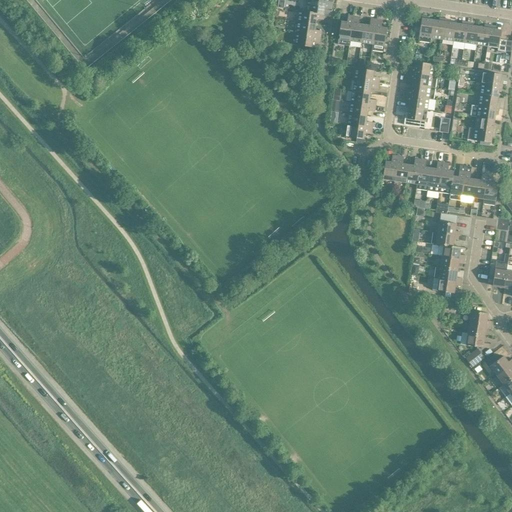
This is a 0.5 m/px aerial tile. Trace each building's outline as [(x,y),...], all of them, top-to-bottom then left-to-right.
[(299,10),(324,14),(324,8),(331,9),(332,4),(307,0),(306,11),(299,10)] [(299,10),(297,22),(315,24),(316,19),(323,20),(324,14),(299,10)] [(350,41),(353,16),(348,15),(347,22),(341,21),(338,39),(350,41)] [(428,16),(416,15),(414,26),(420,27),(419,36),(431,38),(433,20),(428,19),(428,16)] [(353,16),(350,41),(361,42),(364,25),(358,24),(359,17),(353,16)] [(439,21),(433,20),(431,38),(442,39),(445,19),(439,18),(439,21)] [(369,25),(364,25),(361,42),(372,44),(376,19),(370,19),(369,25)] [(382,20),(376,19),(372,44),(384,46),(387,28),(381,27),(382,20)] [(450,20),(445,19),(442,39),(453,41),(456,23),(450,22),(450,20)] [(461,24),(456,23),(453,41),(464,43),(467,22),(462,21),(461,24)] [(315,24),(297,22),(296,33),(320,36),(321,31),(314,30),(315,24)] [(467,22),(464,43),(476,44),(478,27),(473,26),(473,23),(467,22)] [(484,27),(478,27),(476,44),(487,46),(490,26),(484,25),(484,27)] [(496,26),(490,26),(487,46),(498,47),(497,50),(504,51),(506,40),(500,39),(501,30),(495,29),(496,26)] [(320,36),(296,33),(294,45),(312,47),(313,41),(319,42),(320,36)] [(407,72),(432,76),(433,64),(416,62),(415,68),(408,67),(407,72)] [(354,80),(378,83),(379,77),(372,76),(373,70),(356,68),(354,80)] [(483,71),(481,83),(502,86),(503,80),(500,80),(501,74),(483,71)] [(432,76),(407,72),(406,78),(413,79),(412,85),(430,87),(435,88),(437,77),(432,76)] [(378,83),(354,80),(352,91),(370,93),(371,88),(378,89),(378,83)] [(502,86),(481,83),(480,94),(497,97),(498,91),(501,92),(502,86)] [(405,89),(404,95),(428,99),(430,87),(412,85),(411,90),(405,89)] [(352,91),(351,102),(375,106),(376,100),(369,99),(370,93),(352,91)] [(480,94),(478,106),(498,109),(499,103),(497,103),(497,97),(480,94)] [(428,99),(404,95),(403,101),(410,102),(409,107),(427,110),(428,99)] [(351,102),(349,113),(367,116),(367,110),(374,111),(375,106),(351,102)] [(498,109),(478,106),(472,105),(470,116),(476,117),(494,120),(495,114),(498,114),(498,109)] [(427,110),(409,107),(408,113),(406,112),(404,124),(424,128),(427,110)] [(367,116),(349,113),(347,125),(372,128),(373,123),(366,122),(367,116)] [(494,120),(476,117),(475,128),(495,131),(496,126),(493,125),(494,120)] [(449,124),(440,123),(439,131),(448,132),(449,124)] [(372,128),(347,125),(345,136),(363,139),(364,133),(371,134),(372,128)] [(495,131),(475,128),(469,127),(467,139),(491,143),(492,137),(494,137),(495,131)] [(385,161),(382,179),(394,181),(398,156),(392,155),(391,162),(385,161)] [(403,157),(398,156),(394,181),(405,182),(408,165),(402,164),(403,157)] [(414,165),(408,165),(405,182),(417,184),(420,159),(415,158),(414,165)] [(420,159),(417,184),(416,189),(427,190),(430,168),(425,167),(426,160),(420,159)] [(430,168),(427,190),(438,192),(443,163),(437,162),(436,169),(430,168)] [(475,179),(472,197),(484,199),(489,163),(483,162),(481,180),(475,179)] [(443,163),(438,192),(450,194),(453,171),(447,170),(449,164),(443,163)] [(489,163),(484,199),(483,204),(495,205),(498,183),(492,182),(495,164),(489,163)] [(453,171),(450,194),(461,195),(466,166),(460,165),(458,177),(453,176),(453,171)] [(466,166),(461,195),(472,197),(475,179),(470,178),(471,167),(466,166)] [(440,214),(439,221),(438,233),(460,236),(460,232),(455,231),(456,223),(454,223),(455,216),(440,214)] [(417,228),(415,237),(430,240),(432,232),(417,228)] [(438,233),(433,232),(431,244),(439,245),(444,246),(444,245),(453,246),(454,239),(465,241),(466,237),(460,236),(438,233)] [(444,246),(439,245),(437,256),(464,260),(465,255),(459,255),(460,247),(453,246),(444,245),(444,246)] [(509,254),(505,254),(503,261),(496,260),(492,285),(504,287),(507,266),(509,254)] [(464,260),(437,256),(442,257),(440,268),(457,270),(458,263),(464,264),(464,260)] [(435,267),(434,278),(461,282),(461,278),(456,277),(457,270),(440,268),(435,267)] [(461,282),(434,278),(433,278),(439,279),(437,290),(454,293),(455,285),(460,286),(461,282)] [(469,322),(491,325),(492,321),(486,320),(487,313),(471,310),(469,322)] [(469,322),(468,333),(484,336),(485,329),(491,329),(491,325),(469,322)] [(484,336),(468,333),(466,345),(482,347),(488,348),(489,344),(483,343),(484,336)] [(465,358),(472,367),(484,358),(477,348),(465,358)] [(503,356),(498,359),(495,354),(484,362),(488,367),(490,366),(497,375),(511,363),(511,358),(508,362),(503,356)] [(511,363),(497,375),(503,384),(511,377),(511,363)] [(511,377),(503,384),(510,393),(511,392),(511,377)]
